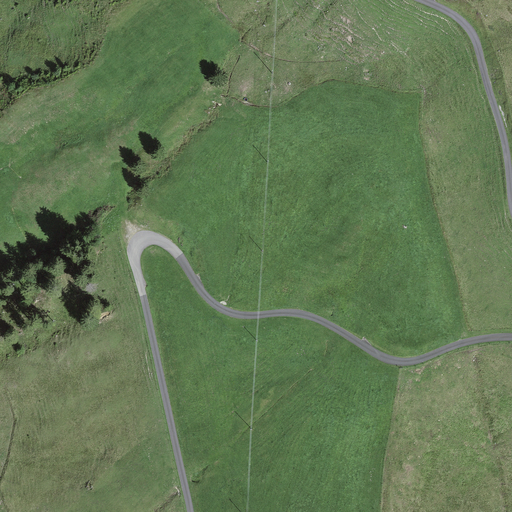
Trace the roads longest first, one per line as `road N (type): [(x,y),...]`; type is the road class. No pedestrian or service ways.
road 1 (track): [(190,511),(135,263),(140,240),(167,243),(228,312),(304,314),(393,360)]
road 2 (track): [(511,195),(477,43),(457,17),(423,0)]
road 3 (track): [(393,360),(511,337)]
